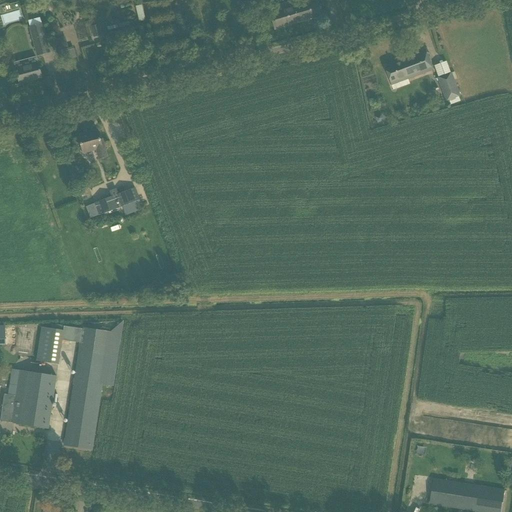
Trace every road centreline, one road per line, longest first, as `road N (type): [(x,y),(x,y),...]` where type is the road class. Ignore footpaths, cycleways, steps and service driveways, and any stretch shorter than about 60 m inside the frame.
road 1 (unclassified): [(0,124),(468,0)]
road 2 (unclassified): [(235,511),(0,476)]
